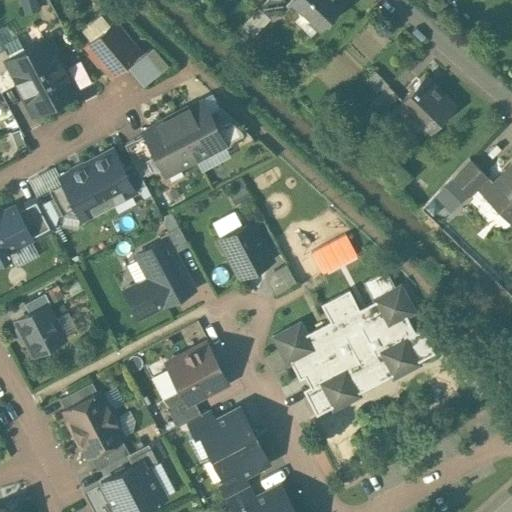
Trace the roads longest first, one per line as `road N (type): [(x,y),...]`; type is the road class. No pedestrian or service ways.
road 1 (residential): [(224,297),(329,511)]
road 2 (residential): [(395,0),(511,105)]
